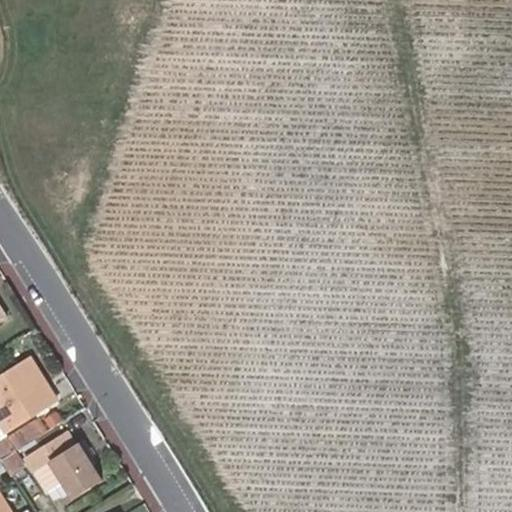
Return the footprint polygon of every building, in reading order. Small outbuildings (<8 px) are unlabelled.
[(40,386),(48,381),(30,355),(0,373),(0,436),(8,432),(52,403),(40,386)] [(59,399),(48,381),(40,386),(52,403),(59,399)] [(29,423),(0,441),(0,456),(2,460),(15,452),(38,437),(29,423)] [(102,481),(91,462),(95,460),(84,441),(75,446),(67,431),(27,456),(36,470),(46,489),(63,479),(75,498),(102,481)] [(15,452),(2,460),(10,474),(23,465),(15,452)] [(0,511),(29,511),(27,508),(20,511),(12,511),(0,491),(0,511)]
